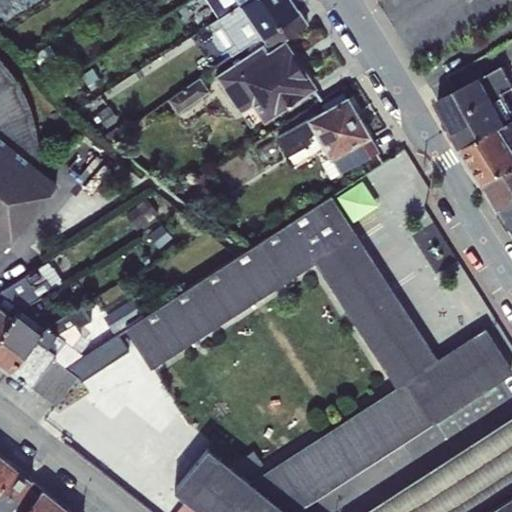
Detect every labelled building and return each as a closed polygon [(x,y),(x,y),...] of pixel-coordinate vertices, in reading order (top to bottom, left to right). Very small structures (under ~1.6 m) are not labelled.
[(238,0),(210,0),(221,15),(240,2),(238,0)] [(243,0),(240,2),(262,34),(298,9),(292,0),(243,0)] [(231,55),(262,34),(240,2),(221,15),(210,23),(231,55)] [(308,23),(298,9),(262,34),(269,46),(308,23)] [(268,50),(264,44),(216,75),(240,110),(252,102),(264,120),(315,86),(285,39),(268,50)] [(0,135),(41,169),(41,164),(41,157),(40,150),(39,142),(37,136),(36,128),(34,118),(32,112),(29,104),(27,98),(24,93),(20,85),(17,79),(12,72),(8,66),(4,62),(0,57),(0,135)] [(511,80),(504,67),(436,102),(463,148),(502,126),(511,120),(511,106),(504,93),(511,88),(511,80)] [(199,76),(169,98),(178,112),(209,90),(199,76)] [(348,95),(308,117),(316,131),(331,156),(331,157),(371,135),(348,95)] [(109,104),(97,112),(107,127),(119,119),(109,104)] [(316,131),(308,117),(278,136),(289,154),(313,140),(310,135),(316,131)] [(511,120),(502,126),(511,141),(511,120)] [(511,141),(502,126),(463,148),(485,183),(511,167),(511,141)] [(0,244),(3,248),(57,182),(41,169),(0,135),(0,244)] [(371,135),(331,157),(331,156),(321,162),(330,178),(379,151),(371,135)] [(511,167),(485,183),(501,210),(511,203),(511,167)] [(203,177),(189,186),(206,215),(221,207),(203,177)] [(164,185),(147,196),(160,216),(177,205),(164,185)] [(124,325),(151,367),(316,260),(356,234),(330,194),(143,313),(124,325)] [(145,197),(125,211),(138,229),(158,215),(145,197)] [(511,203),(501,210),(499,212),(510,230),(511,228),(511,203)] [(161,223),(148,235),(159,247),(172,236),(161,223)] [(316,260),(396,385),(437,358),(356,234),(316,260)] [(18,312),(22,306),(51,288),(38,266),(3,288),(0,291),(0,305),(13,315),(16,311),(18,312)] [(113,332),(124,325),(143,313),(134,298),(103,317),(113,332)] [(82,304),(46,325),(41,330),(37,337),(56,352),(67,339),(73,345),(81,334),(77,327),(91,319),(82,304)] [(0,333),(13,315),(0,305),(0,333)] [(18,312),(41,330),(46,325),(22,306),(18,312)] [(0,361),(10,369),(37,337),(41,330),(18,312),(16,311),(13,315),(0,333),(0,361)] [(250,480),(290,511),(294,511),(511,371),(511,369),(485,328),(437,358),(396,385),(250,480)] [(56,352),(53,356),(66,366),(85,353),(81,351),(92,339),(81,334),(73,345),(67,339),(56,352)] [(85,353),(66,366),(79,375),(78,376),(89,378),(124,356),(113,335),(85,353)] [(30,385),(53,356),(56,352),(37,337),(10,369),(30,385)] [(79,375),(66,366),(53,356),(30,385),(56,405),(78,376),(79,375)] [(481,511),(511,492),(511,413),(359,511),(481,511)] [(208,446),(174,488),(204,511),(290,511),(250,480),(208,446)] [(0,488),(16,467),(0,454),(0,488)] [(32,480),(16,467),(0,488),(0,507),(5,511),(32,480)] [(0,511),(22,511),(42,488),(32,480),(5,511),(0,507),(0,511)] [(54,511),(62,504),(42,488),(22,511),(54,511)] [(511,511),(511,492),(481,511),(511,511)] [(200,511),(187,501),(178,511),(200,511)]
